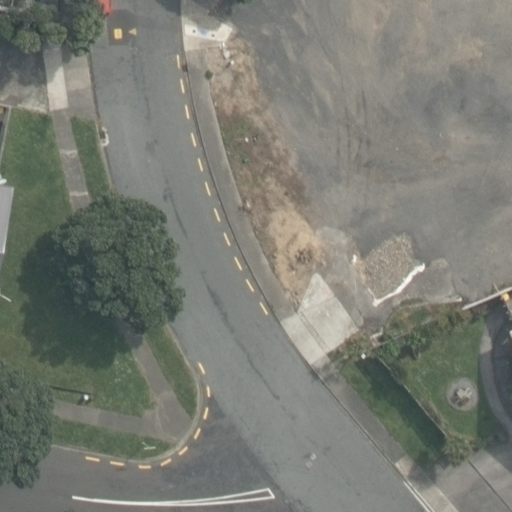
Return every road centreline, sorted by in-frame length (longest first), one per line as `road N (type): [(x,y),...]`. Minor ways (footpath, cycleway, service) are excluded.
road 1 (unclassified): [(312,461),(169,182),(140,69),(138,0)]
road 2 (residential): [(0,486),(82,499),(177,497),(251,488),(312,461)]
